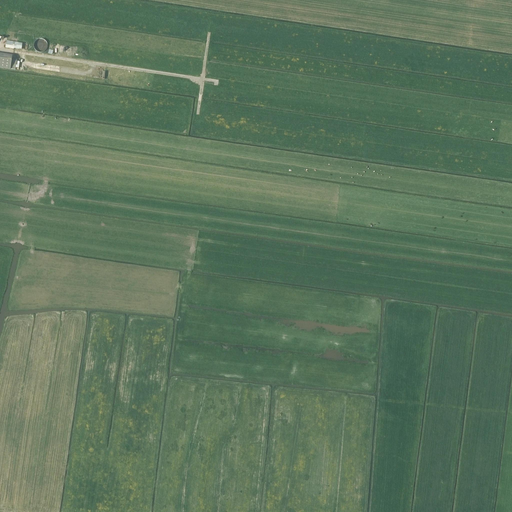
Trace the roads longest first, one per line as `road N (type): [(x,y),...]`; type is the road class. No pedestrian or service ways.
road 1 (track): [(221,81),(511,123)]
road 2 (track): [(202,78),(13,51)]
